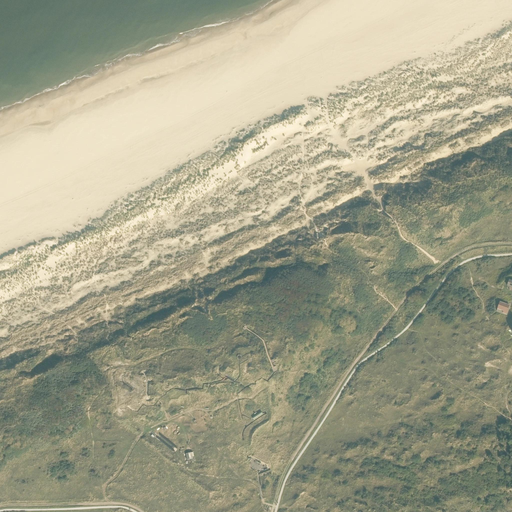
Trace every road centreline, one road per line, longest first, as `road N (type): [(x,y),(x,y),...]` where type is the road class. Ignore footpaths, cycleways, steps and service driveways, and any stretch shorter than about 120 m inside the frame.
road 1 (track): [(272,511),(293,456),(409,292),(463,251),(511,244)]
road 2 (track): [(141,511),(121,503),(0,507)]
